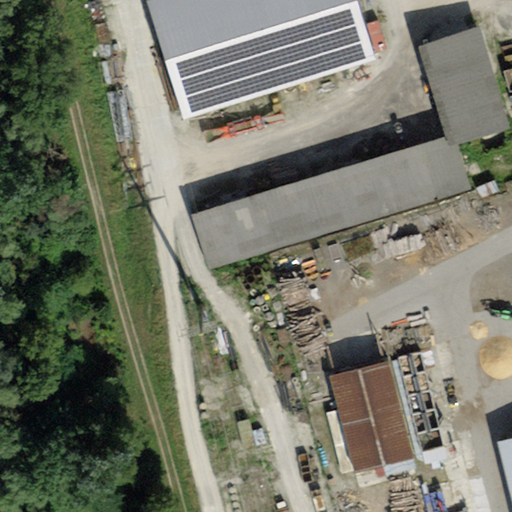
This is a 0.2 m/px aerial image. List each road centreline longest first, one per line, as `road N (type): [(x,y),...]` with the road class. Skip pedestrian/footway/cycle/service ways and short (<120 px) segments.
road 1 (track): [(55,0),(182,511)]
road 2 (unknown): [(429,277),(265,341),(299,465),(324,511)]
road 3 (unknown): [(429,277),(499,511)]
